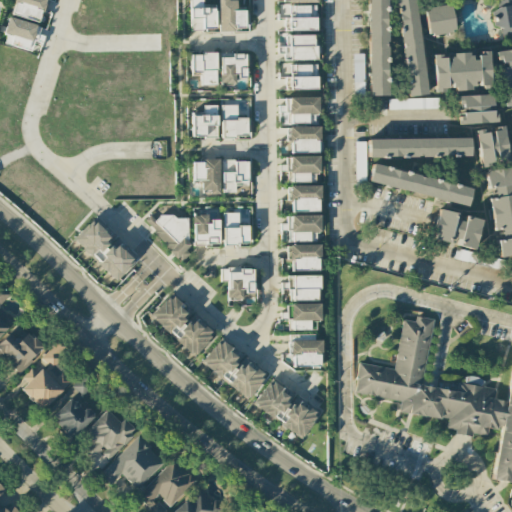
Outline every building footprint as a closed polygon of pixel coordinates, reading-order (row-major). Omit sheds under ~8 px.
[(43,0),(13,0),(11,16),(40,21),(43,0)] [(203,5),(202,0),(188,0),(190,32),(215,31),(214,5),(203,5)] [(366,0),(368,96),(387,96),(385,0),(366,0)] [(395,0),(406,97),(425,95),(414,0),(395,0)] [(503,41),(511,39),(511,0),(496,0),(498,10),(491,11),(494,29),(501,28),(503,41)] [(422,9),(427,36),(453,32),(449,4),(422,9)] [(315,62),(314,33),(315,33),(315,5),(277,5),(277,19),(286,18),(286,31),(277,31),(278,77),(291,77),(291,90),(316,89),(316,62),(315,62)] [(2,42),(39,54),(44,36),(37,34),(39,26),(10,17),(2,42)] [(488,51),(472,52),(446,54),(432,55),(434,90),(489,88),(488,51)] [(216,85),(215,53),(190,54),(190,74),(201,74),(201,85),(216,85)] [(245,54),(219,54),(219,84),(234,84),(234,77),(244,77),(245,54)] [(363,54),(353,54),(353,94),(364,94),(363,54)] [(493,95),(457,96),(458,124),(493,123),(493,95)] [(317,97),(286,97),(286,112),(287,112),(287,124),(309,124),(309,115),(317,115),(317,97)] [(438,98),(387,99),(388,110),(438,109),(438,98)] [(221,137),(246,137),(246,118),(235,118),(235,105),(221,105),(221,137)] [(191,137),(216,138),(216,106),(203,106),(203,113),(191,113),(191,137)] [(288,127),(289,153),(319,153),(318,126),(288,127)] [(480,167),(508,163),(502,126),(474,131),(480,167)] [(469,157),(469,138),(367,139),(367,158),(469,157)] [(355,182),(365,182),(365,142),(354,142),(355,182)] [(292,183),(308,183),(308,173),(318,173),(319,156),(286,156),(286,172),(292,172),(292,183)] [(218,194),(218,160),(193,160),(193,181),(201,181),(201,194),(218,194)] [(247,185),(246,160),(221,161),(222,193),(234,193),(234,185),(247,185)] [(367,182),(466,206),(471,188),(372,164),(367,182)] [(511,255),(511,194),(511,195),(511,185),(511,184),(511,166),(484,171),(486,190),(488,190),(494,232),(496,232),(499,257),(511,255)] [(319,186),(288,186),(288,204),(290,204),(289,211),(319,212),(319,186)] [(474,250),(480,220),(464,216),(463,223),(453,220),(455,213),(437,209),(431,239),(448,243),(449,237),(459,239),(458,246),(474,250)] [(247,245),(247,226),(237,226),(237,213),(223,213),(222,245),(247,245)] [(187,218),(174,218),(171,215),(160,215),(148,227),(180,262),(188,255),(187,218)] [(218,220),(207,220),(207,215),(192,215),(192,245),(218,245),(218,220)] [(320,233),(319,215),(289,216),(290,242),(315,242),(315,234),(320,233)] [(115,281),(134,260),(91,220),(72,240),(115,281)] [(289,272),(319,271),(318,245),(288,245),(289,272)] [(220,282),(227,282),(227,301),(241,301),(241,294),(252,294),(252,268),(220,268),(220,282)] [(318,300),(317,276),(287,276),(288,301),(318,300)] [(0,308),(0,304),(7,296),(0,289),(0,334),(13,321),(0,308)] [(169,334),(194,356),(213,333),(191,315),(192,314),(168,293),(148,316),(169,334)] [(319,303),(289,304),(290,331),(310,330),(310,321),(320,320),(319,303)] [(422,381),(433,319),(415,316),(414,322),(402,320),(394,369),(359,363),(354,394),(401,401),(399,412),(447,420),(445,431),(471,435),(472,434),(486,436),(488,427),(499,429),(491,480),(509,483),(510,477),(511,477),(511,365),(506,401),(493,399),(495,393),(422,381)] [(19,374),(43,351),(18,324),(0,340),(0,356),(1,355),(19,374)] [(201,361),(245,400),(265,377),(221,338),(201,361)] [(320,340),(290,341),(291,368),(320,367),(320,340)] [(20,389),(41,411),(71,381),(53,364),(66,351),(56,342),(41,357),(45,362),(35,371),(32,367),(21,378),(26,383),(20,389)] [(318,412),(269,380),(252,405),(300,438),(318,412)] [(74,440),(92,415),(68,397),(49,422),(74,440)] [(107,460),(135,431),(123,419),(119,423),(107,411),(75,444),(92,460),(99,452),(107,460)] [(163,464),(138,437),(98,473),(109,485),(121,475),(135,490),(163,464)] [(169,507),(195,481),(174,459),(135,497),(149,511),(163,511),(165,511),(155,499),(158,496),(169,507)] [(0,494),(4,491),(0,486),(0,511),(14,511),(16,510),(8,502),(0,509),(0,494)] [(171,511),(218,511),(220,511),(200,488),(171,511)]
